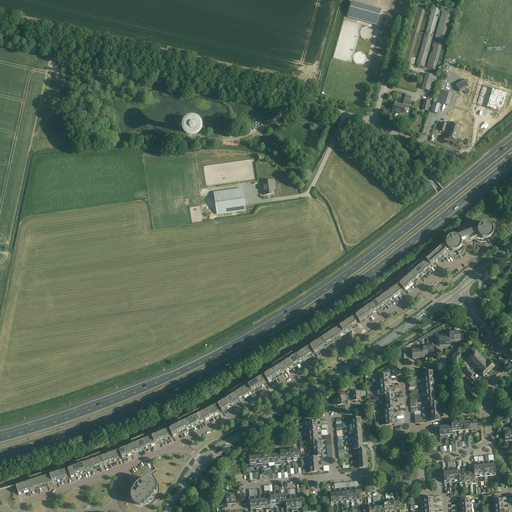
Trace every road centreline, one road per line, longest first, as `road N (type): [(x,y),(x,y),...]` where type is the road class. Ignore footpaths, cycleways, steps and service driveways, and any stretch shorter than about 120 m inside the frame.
road 1 (motorway): [(0,452),(128,410),(261,344),(370,273),(511,160)]
road 2 (motorway): [(511,145),(366,259),(254,333),(108,402),(0,437)]
road 3 (unclassified): [(372,123),(0,32)]
road 4 (residential): [(186,439),(422,287)]
road 5 (secondary): [(235,438),(419,317)]
road 6 (residential): [(444,376),(443,364),(400,373),(419,459)]
road 7 (unclassified): [(372,123),(406,0)]
